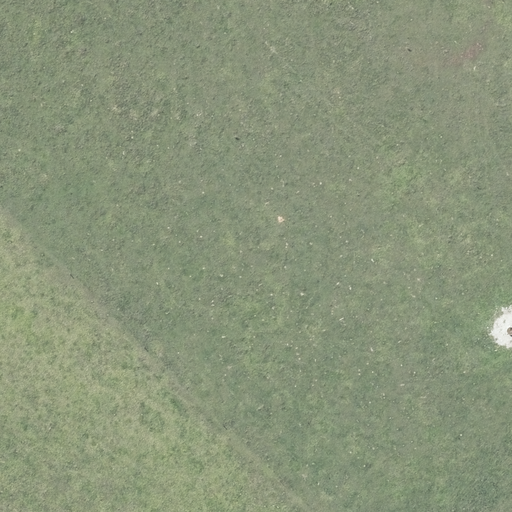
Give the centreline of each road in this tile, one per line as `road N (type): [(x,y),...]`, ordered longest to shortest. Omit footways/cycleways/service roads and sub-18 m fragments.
road 1 (unknown): [(476,511),(217,0)]
road 2 (unknown): [(241,511),(511,316)]
